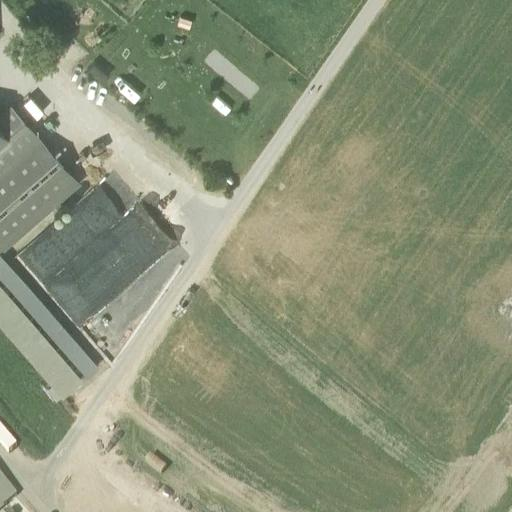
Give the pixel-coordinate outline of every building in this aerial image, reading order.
[(28,99),(21,105),(32,119),(40,113),(28,99)] [(11,104),(0,113),(0,124),(8,134),(0,141),(0,249),(79,181),(11,104)] [(0,141),(8,134),(0,124),(0,141)] [(98,363),(0,250),(0,274),(86,374),(98,363)] [(0,280),(0,290),(78,380),(83,376),(0,280)] [(0,315),(65,391),(78,380),(0,290),(0,315)] [(128,336),(140,321),(122,306),(110,320),(128,336)] [(65,391),(0,315),(0,322),(62,395),(65,391)] [(0,508),(15,497),(0,477),(0,508)]
